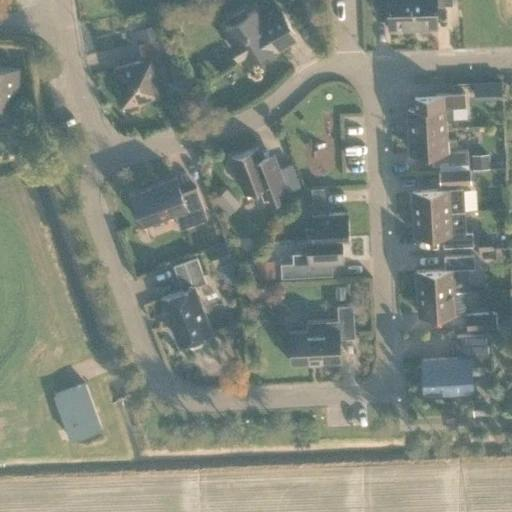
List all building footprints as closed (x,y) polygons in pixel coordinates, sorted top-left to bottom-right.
[(402,24),(414,24),(412,0),(372,0),(373,4),(389,4),(389,28),(402,27),(402,24)] [(412,0),(414,24),(425,24),(425,27),(438,26),(437,3),(453,2),(452,0),(412,0)] [(233,20),(226,25),(235,39),(232,41),(240,53),(243,51),(248,59),(273,44),(285,37),(295,31),(282,9),(261,20),(254,8),(247,12),(245,9),(231,17),(233,20)] [(159,22),(135,28),(139,40),(162,34),(159,23),(159,22)] [(120,87),(118,87),(122,104),(140,100),(140,98),(160,93),(153,62),(168,59),(162,35),(139,41),(144,59),(115,66),(120,87)] [(0,102),(15,104),(16,85),(18,85),(20,67),(0,65),(0,102)] [(502,79),(488,79),(488,92),(502,92),(502,79)] [(409,106),(410,128),(446,126),(445,116),(454,116),(467,115),(465,90),(414,93),(415,106),(409,106)] [(446,126),(410,128),(411,151),(439,149),(440,162),(469,161),(468,147),(458,148),(457,136),(447,137),(446,126)] [(288,189),(280,166),(274,150),(262,155),(258,145),(232,154),(245,190),(259,185),(265,201),(289,192),(288,189)] [(472,152),(473,166),(490,165),(489,151),(472,152)] [(292,161),(280,166),(288,189),(301,184),(292,161)] [(441,167),(441,182),(472,181),(471,165),(441,167)] [(180,226),(208,216),(197,184),(182,190),(176,175),(159,181),(159,183),(133,193),(144,222),(175,211),(180,226)] [(450,208),(464,208),(462,185),(413,188),(414,210),(450,208)] [(241,201),(227,186),(216,196),(230,212),(241,201)] [(323,186),(313,187),(314,197),(324,196),(323,186)] [(465,229),(464,208),(450,208),(414,210),(415,233),(444,231),(444,244),(474,243),(473,229),(465,229)] [(325,211),(312,212),(313,220),(314,235),(343,234),(350,235),(349,210),(325,211)] [(293,259),(281,260),(282,274),(330,272),(329,259),(345,258),(343,234),(314,235),(307,236),(308,249),(293,250),(293,259)] [(493,247),(493,234),(479,234),(480,247),(493,247)] [(209,246),(215,263),(233,257),(227,240),(209,246)] [(417,268),(419,290),(455,288),(470,287),(468,266),(475,265),(474,252),(445,253),(446,266),(417,268)] [(162,295),(173,324),(175,323),(182,341),(189,338),(190,341),(194,342),(201,340),(203,336),(202,334),(209,331),(203,313),(205,312),(195,284),(207,279),(197,254),(174,262),(183,287),(162,295)] [(271,276),(271,262),(257,263),(257,276),(271,276)] [(262,288),(254,280),(245,289),(252,297),(262,288)] [(456,310),(455,288),(419,290),(420,312),(456,310)] [(292,361),(341,359),(340,330),(355,329),(353,301),(338,302),(339,317),(308,318),(308,328),(290,329),(292,361)] [(467,311),(468,327),(498,326),(497,309),(467,311)] [(422,357),(424,390),(443,389),(444,397),(459,396),(458,388),(474,388),(472,363),(493,362),(491,330),(457,332),(458,355),(422,357)] [(86,381),(55,392),(72,438),(102,426),(86,381)]
